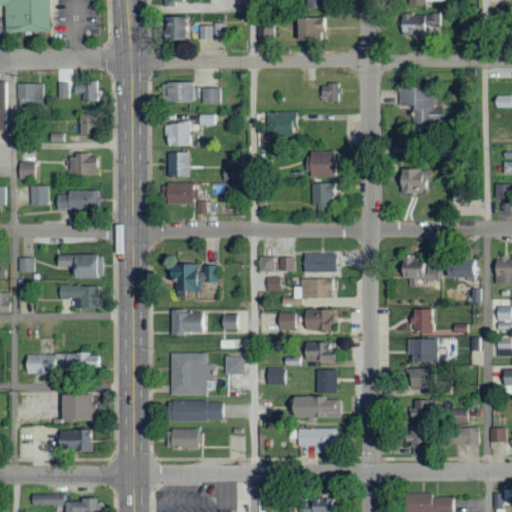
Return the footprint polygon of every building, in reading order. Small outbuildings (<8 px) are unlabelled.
[(52,0),(52,30),(9,32),(8,4),(0,4),(0,0),(52,0)] [(304,0),(304,8),(326,9),(325,0),(304,0)] [(399,35),(426,36),(427,26),(440,26),(440,14),(399,13),(399,35)] [(161,38),(183,39),(184,18),(162,17),(161,38)] [(294,18),(295,40),(324,40),(323,17),(294,18)] [(224,23),(212,23),(212,39),(224,39),(224,23)] [(211,26),(199,26),(199,39),(211,39),(211,26)] [(257,41),(273,40),(272,26),(256,26),(257,41)] [(70,98),(70,82),(57,83),(57,98),(70,98)] [(98,82),(72,84),(72,94),(82,93),(82,102),(99,101),(98,82)] [(43,84),(17,83),(16,107),(43,108),(43,84)] [(198,84),(160,83),(160,100),(198,102),(198,84)] [(339,84),(319,84),(319,101),(338,102),(339,84)] [(443,122),(443,109),(432,109),(432,86),(398,87),(398,108),(411,108),(411,129),(433,128),(433,122),(443,122)] [(201,104),(221,104),(221,88),(201,88),(201,104)] [(266,138),(295,136),(294,112),(265,113),(266,138)] [(78,134),(94,134),(93,115),(78,115),(78,134)] [(198,125),(215,125),(216,115),(198,115),(198,125)] [(164,146),(191,146),(191,123),(164,123),(164,146)] [(63,134),(48,134),(49,142),(63,142),(63,134)] [(188,152),(166,153),(166,177),(188,177),(188,152)] [(334,152),(302,152),(302,177),(333,177),(334,152)] [(67,155),(68,174),(97,174),(97,155),(67,155)] [(36,162),(17,162),(17,179),(35,179),(36,162)] [(511,162),(503,162),(502,174),(511,173),(511,162)] [(222,181),(234,181),(234,166),(222,166),(222,181)] [(426,168),(397,169),(398,192),(427,191),(426,168)] [(191,184),(160,183),(160,204),(190,205),(191,184)] [(311,183),(311,205),(334,205),(334,184),(311,183)] [(511,184),(495,184),(495,198),(511,198),(511,184)] [(29,206),(48,205),(48,186),(29,186),(29,206)] [(98,209),(98,190),(65,191),(65,195),(54,195),(55,210),(98,209)] [(206,214),(206,201),(196,200),(196,214),(206,214)] [(335,253),(303,253),(303,272),(335,272),(335,253)] [(70,278),(102,278),(102,256),(55,255),(55,267),(70,267),(70,278)] [(506,255),(495,255),(493,284),(511,284),(511,259),(506,259),(506,255)] [(258,272),(274,272),(274,258),(259,257),(258,272)] [(279,271),(293,271),(293,258),(279,257),(279,271)] [(35,258),(19,258),(18,272),(34,272),(35,258)] [(434,281),(434,260),(399,259),(399,277),(409,278),(408,281),(434,281)] [(444,277),(475,278),(476,261),(444,260),(444,277)] [(179,265),(179,272),(169,273),(170,291),(200,289),(200,283),(218,282),(217,264),(200,265),(200,264),(179,265)] [(265,278),(266,291),(280,291),(280,277),(265,278)] [(330,279),(300,280),(300,287),(292,287),(293,299),(331,298),(330,279)] [(98,286),(58,285),(57,298),(74,299),(73,309),(98,309),(98,286)] [(480,289),(470,288),(470,302),(480,302),(480,289)] [(0,313),(10,313),(10,293),(0,292),(0,313)] [(496,318),(511,317),(511,309),(508,310),(507,307),(496,307),(496,318)] [(337,310),(304,309),(303,331),(330,332),(330,323),(337,323),(337,310)] [(432,309),(410,309),(411,333),(433,332),(432,309)] [(204,333),(203,312),(169,313),(169,333),(204,333)] [(295,330),(295,313),(276,313),(277,330),(295,330)] [(237,330),(237,315),(220,315),(220,330),(237,330)] [(437,362),(436,339),(406,340),(407,363),(437,362)] [(510,339),(495,339),(496,357),(511,356),(510,339)] [(333,343),(303,342),(302,360),(332,361),(333,343)] [(169,396),(206,395),(205,381),(215,381),(215,364),(206,364),(206,353),(169,354),(169,396)] [(23,354),(23,373),(53,373),(53,370),(99,370),(99,354),(23,354)] [(224,374),(244,374),(244,356),(224,356),(224,374)] [(265,385),(286,385),(286,369),(265,368),(265,385)] [(407,369),(408,388),(437,387),(436,368),(407,369)] [(336,370),(315,371),(315,394),(336,393),(336,370)] [(89,421),(88,395),(58,395),(58,421),(89,421)] [(288,398),(288,419),(341,419),(341,398),(288,398)] [(166,401),(165,421),(222,422),(222,402),(166,401)] [(408,422),(429,422),(429,401),(408,401),(408,422)] [(451,422),(466,422),(465,409),(451,410),(451,422)] [(421,427),(406,427),(407,448),(422,448),(421,427)] [(312,446),(312,451),(336,451),(335,428),(295,429),(296,446),(312,446)] [(478,428),(448,428),(448,445),(478,444),(478,428)] [(506,428),(489,429),(489,443),(506,442),(506,428)] [(89,451),(89,430),(56,430),(56,451),(89,451)] [(167,430),(166,450),(201,450),(201,430),(167,430)] [(62,506),(62,495),(30,494),(30,505),(62,506)] [(453,511),(453,494),(403,495),(403,511),(453,511)] [(98,511),(99,500),(78,499),(78,502),(62,502),(62,511),(98,511)] [(329,511),(330,501),(300,501),(299,511),(329,511)]
